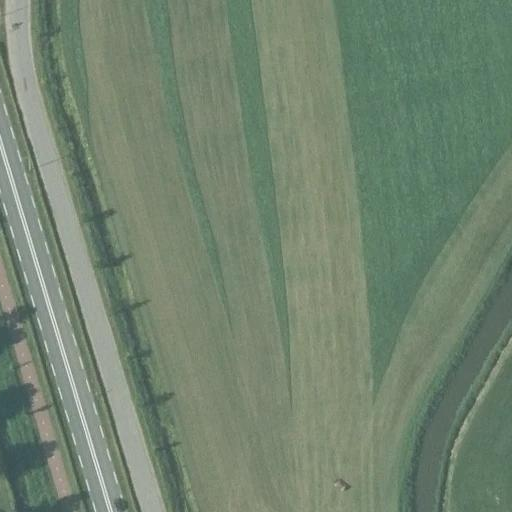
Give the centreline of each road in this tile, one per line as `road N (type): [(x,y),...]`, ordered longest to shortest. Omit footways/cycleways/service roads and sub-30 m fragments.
road 1 (unclassified): [(155,511),(23,77),(19,0)]
road 2 (primary): [(107,511),(0,145)]
